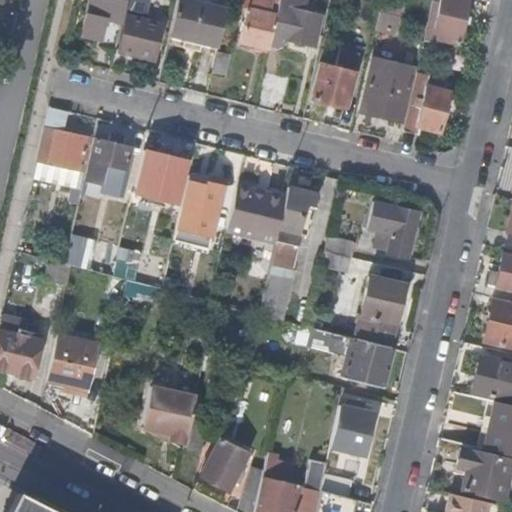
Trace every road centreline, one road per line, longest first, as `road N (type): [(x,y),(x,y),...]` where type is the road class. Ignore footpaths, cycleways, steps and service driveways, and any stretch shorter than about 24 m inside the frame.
road 1 (residential): [(44,80),(471,187)]
road 2 (residential): [(471,187),(395,511)]
road 3 (residential): [(511,7),(471,187)]
road 4 (secondary): [(134,511),(11,448)]
